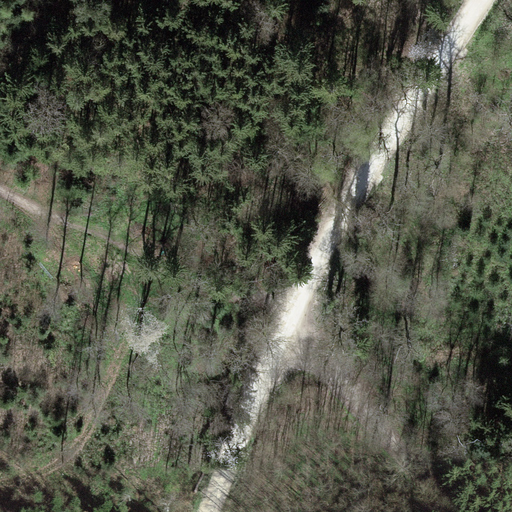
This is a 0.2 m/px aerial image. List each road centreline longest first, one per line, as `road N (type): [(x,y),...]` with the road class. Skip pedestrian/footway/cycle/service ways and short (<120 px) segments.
road 1 (unclassified): [(209,511),(357,185),(481,0)]
road 2 (track): [(453,511),(287,330)]
